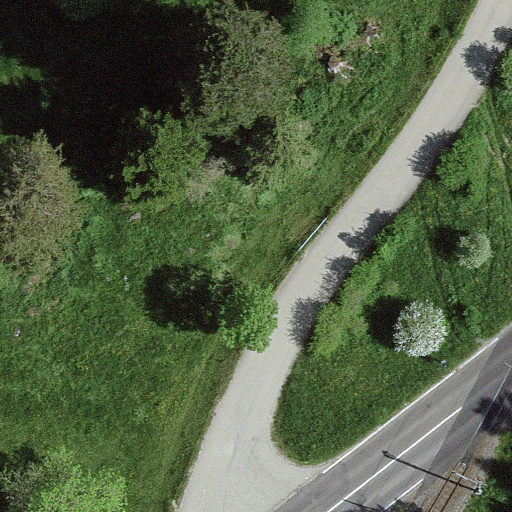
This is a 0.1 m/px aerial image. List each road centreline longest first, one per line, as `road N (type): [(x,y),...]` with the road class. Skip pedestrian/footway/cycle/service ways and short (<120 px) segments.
road 1 (unclassified): [(223,511),(242,416),(283,328),(430,126),(506,0)]
road 2 (primary): [(327,511),(511,366)]
